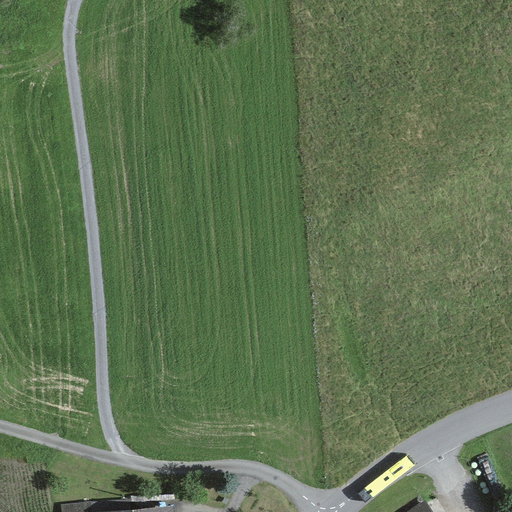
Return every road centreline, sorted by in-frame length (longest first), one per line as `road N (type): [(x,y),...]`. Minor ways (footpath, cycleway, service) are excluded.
road 1 (track): [(75,0),(69,47),(104,407),(111,438),(135,462)]
road 2 (unclassified): [(511,406),(420,447),(335,511)]
